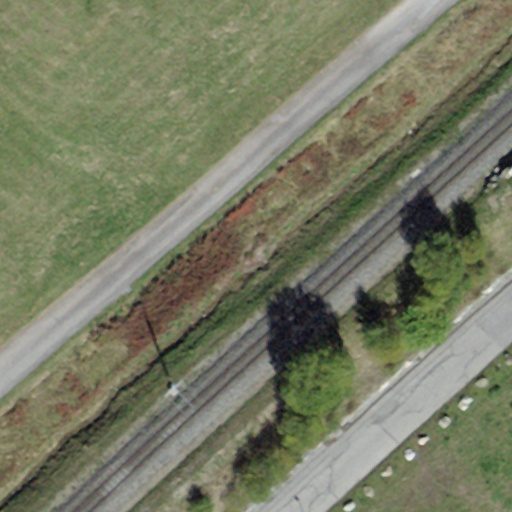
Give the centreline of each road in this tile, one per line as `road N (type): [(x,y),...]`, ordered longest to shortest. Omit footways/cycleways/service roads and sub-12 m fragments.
road 1 (track): [(0,375),(433,0)]
road 2 (residential): [(288,511),(511,310)]
